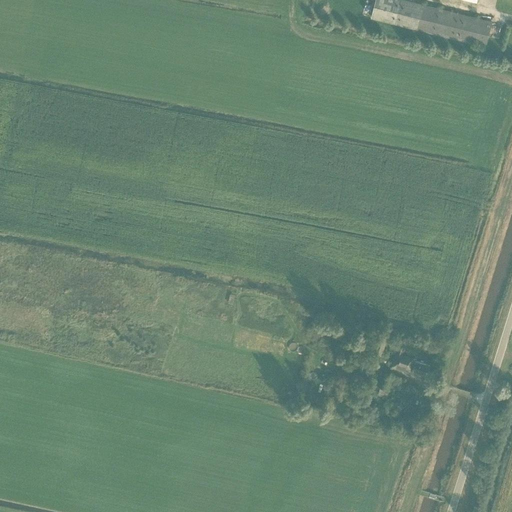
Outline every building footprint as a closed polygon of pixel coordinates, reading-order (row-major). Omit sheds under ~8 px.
[(492,22),(405,0),(375,0),(371,18),(486,47),(492,22)] [(346,351),(355,353),(360,336),(351,334),(346,351)] [(391,339),(380,335),(375,352),(382,354),(386,343),(389,344),(391,339)] [(399,340),(394,358),(392,366),(411,372),(412,369),(427,374),(430,365),(415,360),(416,357),(405,354),(408,343),(399,340)] [(379,387),(389,389),(392,375),(383,373),(379,387)] [(360,390),(368,391),(368,375),(361,375),(360,390)] [(345,388),(339,387),(337,400),(342,401),(345,388)]
